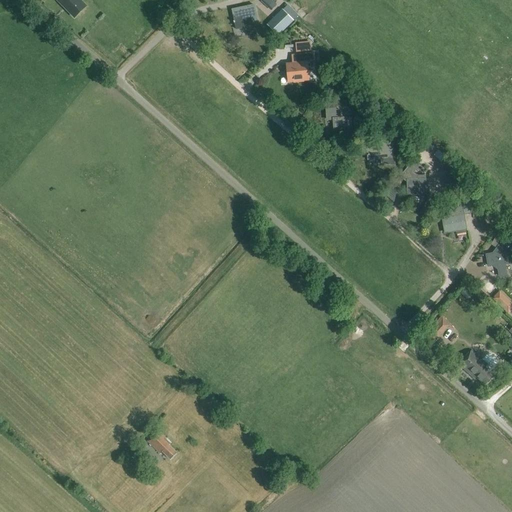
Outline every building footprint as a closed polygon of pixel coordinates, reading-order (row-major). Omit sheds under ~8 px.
[(56,0),(74,18),(86,7),(79,0),(56,0)] [(270,0),(264,0),(262,3),(268,9),(274,3),(270,0)] [(286,5),(266,26),(277,36),(297,16),(286,5)] [(249,6),(232,10),(234,22),(233,22),(233,24),(234,23),(236,30),(247,28),(247,25),(252,24),(252,22),(257,20),(254,9),(249,10),(249,6)] [(287,65),(288,82),(293,82),(293,83),(303,82),(303,81),(308,80),(308,78),(309,78),(308,74),(307,74),(306,64),(287,65)] [(348,102),(341,103),(341,105),(331,106),(331,108),(327,109),(328,120),(334,119),(334,128),(351,127),(351,119),(349,119),(348,102)] [(381,123),(384,133),(398,129),(396,123),(399,122),(398,119),(392,120),(386,122),(381,123)] [(367,144),(368,160),(394,159),(393,141),(379,142),(379,144),(367,144)] [(439,150),(435,155),(443,161),(447,155),(439,150)] [(418,176),(414,173),(419,167),(413,162),(401,178),(407,183),(407,195),(426,195),(426,176),(418,176)] [(394,203),(398,185),(393,181),(383,194),(394,203)] [(466,230),(464,216),(470,214),(468,199),(460,200),(461,204),(448,206),(450,217),(443,218),(445,234),(456,232),(456,235),(466,233),(466,230)] [(505,242),(496,236),(490,245),(496,249),(499,244),(503,247),(505,242)] [(504,265),(510,264),(508,251),(493,254),(494,260),(488,261),(489,266),(498,265),(500,277),(506,275),(504,265)] [(509,301),(499,292),(492,299),(502,309),(509,301)] [(438,321),(447,329),(450,325),(442,317),(438,321)] [(434,343),(438,338),(429,330),(425,335),(434,343)] [(471,351),(458,365),(474,379),(476,378),(484,385),(494,374),(486,366),(487,365),(471,351)] [(158,431),(147,441),(160,454),(162,452),(170,459),(176,453),(168,445),(170,444),(165,439),(165,438),(158,431)] [(141,449),(132,458),(141,467),(150,458),(141,449)]
